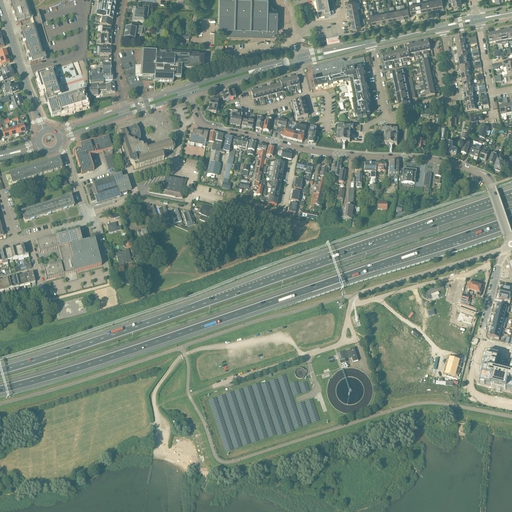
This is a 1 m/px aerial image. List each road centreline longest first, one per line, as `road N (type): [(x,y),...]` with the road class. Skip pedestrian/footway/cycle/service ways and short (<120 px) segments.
road 1 (motorway): [(511,197),(0,371)]
road 2 (motorway): [(0,389),(511,219)]
road 3 (unclassified): [(491,187),(443,161),(296,148)]
road 4 (residential): [(348,318),(355,294),(502,253)]
road 5 (tertiary): [(43,131),(0,4)]
road 6 (residential): [(293,39),(208,53),(206,19)]
